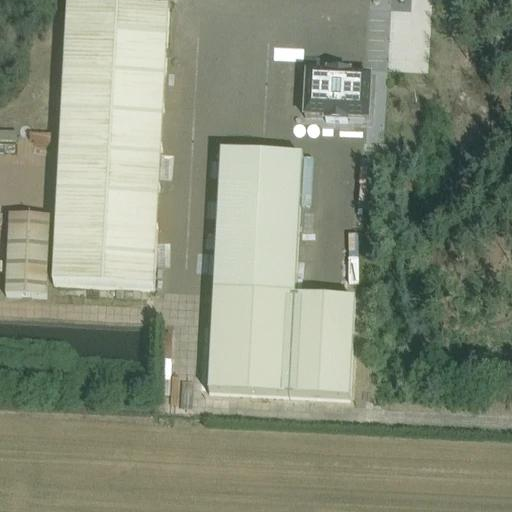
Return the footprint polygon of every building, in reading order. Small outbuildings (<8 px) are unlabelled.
[(153,292),(167,12),(67,7),(53,286),(153,292)] [(267,26),(267,51),(277,51),(278,26),(267,26)] [(306,74),(303,121),(324,122),(324,125),(350,126),(350,124),(370,125),(373,78),(352,77),(352,73),(326,72),(326,75),(306,74)] [(222,155),(209,397),(350,404),(355,304),(295,301),(303,159),(222,155)] [(50,221),(10,219),(6,298),(47,300),(50,221)]
